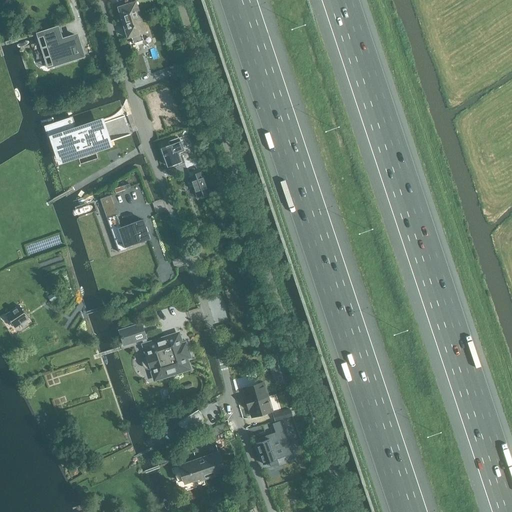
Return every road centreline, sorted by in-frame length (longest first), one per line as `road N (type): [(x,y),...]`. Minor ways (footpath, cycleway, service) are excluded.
road 1 (tertiary): [(270,511),(100,0)]
road 2 (motorway): [(238,0),(407,511)]
road 3 (motorway): [(511,510),(340,0)]
